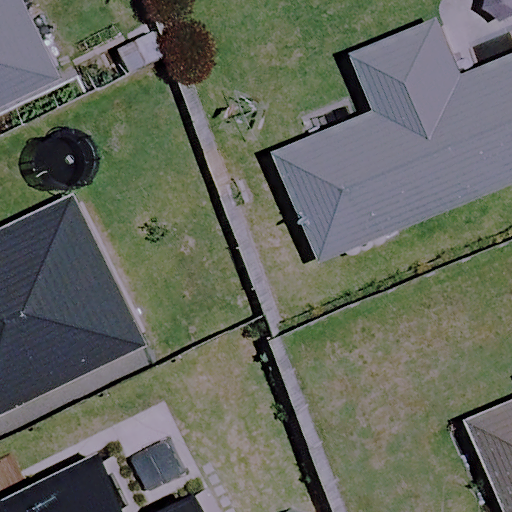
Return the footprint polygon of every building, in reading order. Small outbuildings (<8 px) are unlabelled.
[(0,0),(0,110),(63,81),(25,0),(0,0)] [(511,62),(478,76),(457,24),(348,67),(370,122),(297,151),(337,253),(511,183),(511,62)] [(0,410),(147,336),(79,203),(0,243),(0,410)] [(511,511),(511,395),(483,409),(511,471),(511,511)] [(0,511),(213,511),(203,491),(156,511),(141,511),(114,454),(9,503),(0,484),(0,511)]
